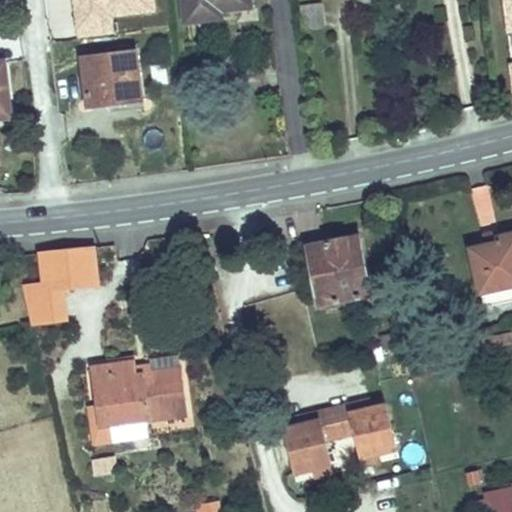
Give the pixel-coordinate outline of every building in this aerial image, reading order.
[(73,0),(54,0),(56,15),(75,14),(73,0)] [(245,0),(180,0),(182,20),(216,17),(216,9),(246,6),(245,0)] [(299,6),(301,33),(323,31),(321,5),(299,6)] [(136,52),(83,59),(89,104),(141,99),(136,52)] [(493,188),(472,191),(477,229),(497,226),(493,188)] [(478,291),(482,290),(511,283),(511,232),(491,237),(492,242),(469,246),(478,291)] [(308,247),(318,308),(369,295),(358,238),(308,247)] [(89,246),(39,252),(44,293),(95,287),(89,246)] [(27,284),(38,282),(35,257),(23,258),(27,284)] [(511,283),(482,290),(484,304),(511,298),(511,283)] [(403,344),(399,332),(381,336),(384,348),(403,344)] [(138,362),(92,369),(101,427),(189,414),(181,368),(141,374),(138,362)] [(349,414),(361,459),(380,453),(398,449),(386,404),(349,414)] [(320,423),(284,432),(296,476),(313,471),(332,466),(320,423)] [(383,462),(380,453),(361,459),(363,467),(383,462)] [(332,466),(313,471),(315,480),(334,475),(332,466)] [(511,511),(511,490),(490,496),(493,511),(511,511)] [(197,511),(214,511),(216,507),(200,503),(197,511)]
